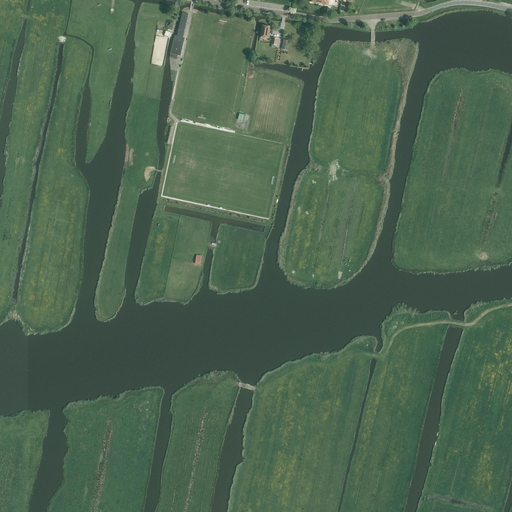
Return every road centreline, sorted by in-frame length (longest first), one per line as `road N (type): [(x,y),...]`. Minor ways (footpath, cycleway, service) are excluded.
road 1 (tertiary): [(511,10),(464,2),(327,19),(199,0)]
road 2 (track): [(255,388),(352,354),(382,357),(405,329),(446,321),(467,326),(511,305)]
